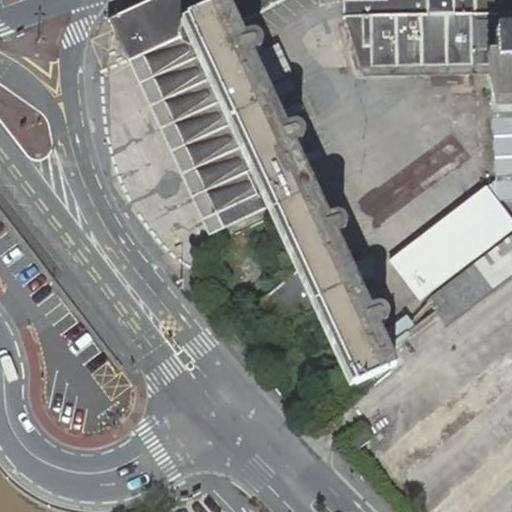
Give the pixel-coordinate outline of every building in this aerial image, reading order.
[(139,58),(215,223),(267,199),(184,21),(224,2),(236,28),(283,0),(153,0),(111,20),(130,62),(139,58)] [(343,19),(344,19),(362,78),(489,76),(496,105),(511,104),(511,0),(422,0),(385,1),(343,1),(343,19)] [(248,54),(244,45),(236,28),(224,2),(184,21),(267,199),(300,270),(318,310),(344,366),(354,388),(391,372),(394,370),(374,327),(370,317),(332,236),(328,226),(291,145),(286,135),(248,54)] [(249,42),(244,45),(248,54),(253,52),(256,48),(256,46),(254,43),(249,42)] [(511,104),(496,105),(496,180),(487,187),(497,200),(511,200),(511,104)] [(291,133),(286,135),(291,145),(295,143),(297,142),(298,139),(296,134),(294,133),(291,133)] [(487,187),(392,261),(422,300),(511,232),(511,219),(497,200),(487,187)] [(334,224),(328,226),(332,236),(337,234),(340,230),(340,228),(338,225),(334,224)] [(451,320),(511,273),(511,272),(511,237),(428,303),(437,315),(444,310),(451,320)] [(318,310),(300,270),(258,303),(278,328),(318,310)] [(445,325),(451,320),(444,310),(437,315),(445,325)] [(370,317),(374,327),(379,325),(381,324),(382,320),(380,316),(378,315),(375,315),(370,317)] [(323,383),(344,409),(391,373),(391,372),(354,388),(344,366),(323,383)] [(360,453),(375,439),(365,428),(350,443),(360,453)]
